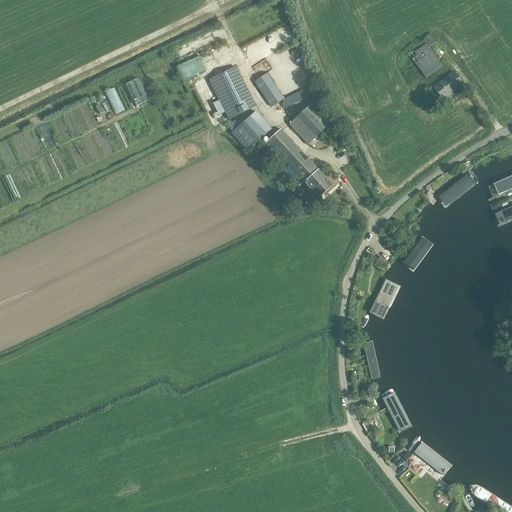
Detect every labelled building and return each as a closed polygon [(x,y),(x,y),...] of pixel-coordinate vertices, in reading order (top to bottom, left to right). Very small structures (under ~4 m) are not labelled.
[(426,79),(442,67),(429,48),(413,60),(426,79)] [(208,81),(228,121),(256,107),(236,67),(208,81)] [(463,85),(454,73),(434,88),(442,100),(463,85)] [(267,74),(254,82),(272,108),(281,101),(284,99),(267,74)] [(314,85),(281,101),(285,109),(308,98),(311,105),(316,106),(322,103),(314,85)] [(311,105),(289,125),(308,145),(331,122),(316,106),(311,105)] [(267,135),(250,117),(232,133),(248,152),(267,135)] [(266,144),(273,152),(268,157),(279,168),(284,163),(287,167),(282,172),(294,184),(299,180),(303,184),(317,169),(318,169),(280,130),(266,144)] [(317,200),(332,186),(317,169),(303,184),(317,200)] [(444,190),(429,202),(440,216),(478,186),(467,172),(444,190)] [(511,172),(482,185),(489,200),(511,190),(511,172)] [(291,193),(284,196),(288,204),(294,201),(291,193)] [(511,219),(511,202),(484,213),(490,228),(511,219)] [(422,237),(403,262),(414,271),(433,246),(422,237)] [(386,262),(356,322),(374,330),(386,328),(412,276),(386,262)] [(357,334),(375,395),(392,386),(374,330),(356,322),(357,334)] [(381,398),(399,434),(412,427),(395,391),(381,398)] [(415,457),(447,483),(458,469),(417,437),(406,450),(415,457)] [(407,451),(402,456),(405,460),(411,456),(407,451)] [(460,494),(490,511),(511,511),(511,503),(469,478),(460,494)] [(456,499),(449,511),(451,511),(458,500),(456,499)]
